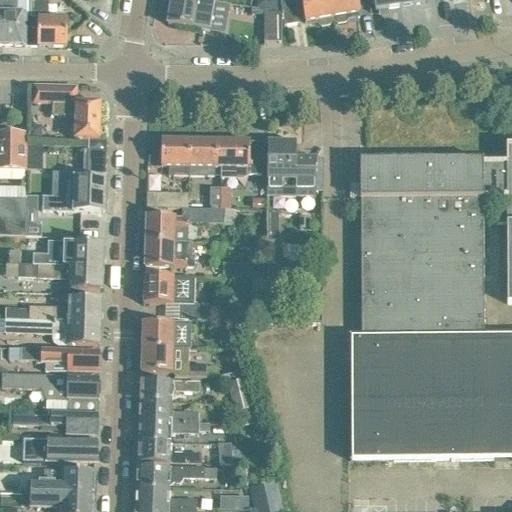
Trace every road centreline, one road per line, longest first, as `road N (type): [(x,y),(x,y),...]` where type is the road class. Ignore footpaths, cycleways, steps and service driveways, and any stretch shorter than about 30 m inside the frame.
road 1 (residential): [(115,511),(133,74)]
road 2 (residential): [(511,45),(341,72),(133,74)]
road 3 (unknown): [(341,72),(327,397)]
road 4 (residential): [(133,74),(0,71)]
